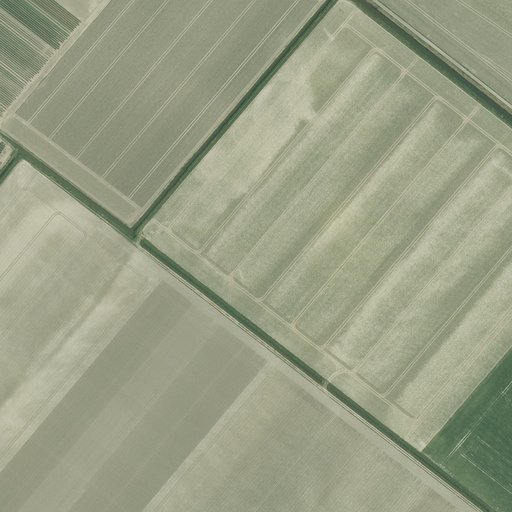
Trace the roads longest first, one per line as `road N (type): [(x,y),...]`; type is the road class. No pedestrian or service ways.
road 1 (track): [(480,511),(138,245)]
road 2 (unclassified): [(511,107),(373,0)]
